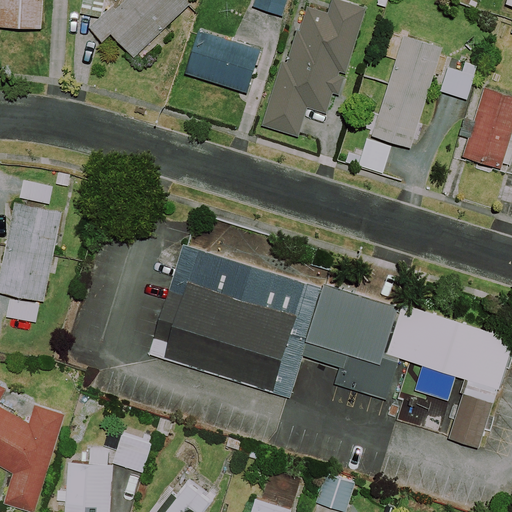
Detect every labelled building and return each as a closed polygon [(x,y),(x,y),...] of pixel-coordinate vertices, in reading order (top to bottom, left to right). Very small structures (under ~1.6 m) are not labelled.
[(40,0),(0,0),(0,26),(39,29),(40,0)] [(102,0),(81,0),(80,13),(101,15),(102,0)] [(188,4),(184,0),(118,0),(88,29),(101,44),(111,35),(133,58),(188,4)] [(284,0),(254,0),(252,7),(279,16),(284,0)] [(363,9),(332,0),(328,0),(324,14),(302,7),(293,34),(291,33),(284,57),(282,56),(260,127),(296,138),(305,109),(324,115),(331,92),(338,94),(363,9)] [(258,51),(198,32),(185,74),(246,93),(258,51)] [(359,152),(345,148),(341,162),(382,174),(391,142),(409,148),(439,48),(390,33),(383,58),(393,61),(370,137),(369,140),(364,138),(359,152)] [(476,63),(450,54),(437,91),(464,100),(476,63)] [(511,98),(486,89),(461,156),(504,172),(511,151),(511,98)] [(21,180),(17,198),(48,204),(52,186),(21,180)] [(47,210),(14,203),(0,272),(0,292),(9,295),(5,317),(38,323),(60,212),(47,210)] [(320,278),(181,234),(146,342),(284,387),(289,373),(382,403),(388,387),(481,416),(499,359),(313,299),(320,278)] [(35,511),(61,415),(31,406),(26,424),(0,407),(0,395),(4,389),(0,386),(0,467),(12,475),(4,505),(29,511),(35,511)] [(152,438),(122,429),(112,463),(142,472),(152,438)] [(107,511),(110,464),(68,462),(66,490),(56,489),(56,500),(64,501),(63,511),(107,511)] [(343,511),(353,484),(326,474),(315,503),(340,511),(343,511)] [(176,494),(169,488),(150,511),(209,511),(217,503),(188,480),(176,494)] [(291,511),(292,510),(255,499),(250,511),(291,511)]
